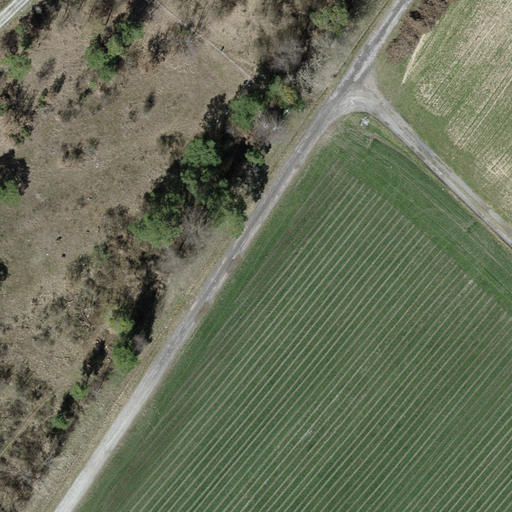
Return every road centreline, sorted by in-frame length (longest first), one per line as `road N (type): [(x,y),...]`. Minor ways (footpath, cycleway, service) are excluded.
road 1 (track): [(61,511),(405,0)]
road 2 (track): [(352,79),(511,234)]
